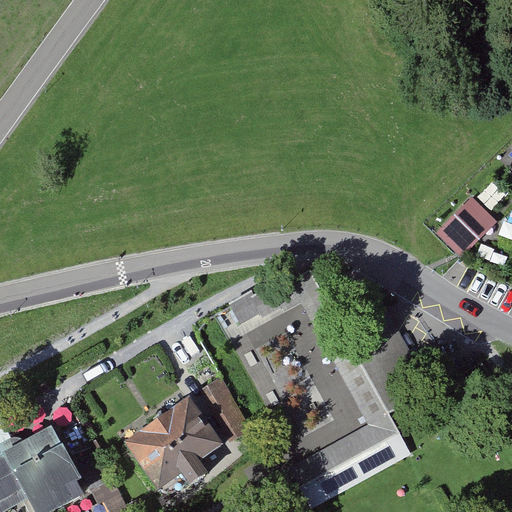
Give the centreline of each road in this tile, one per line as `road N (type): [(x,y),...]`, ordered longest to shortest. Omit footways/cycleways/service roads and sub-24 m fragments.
road 1 (residential): [(122,273),(334,246),(414,275),(511,332)]
road 2 (residential): [(91,0),(0,122)]
road 3 (residential): [(0,301),(122,273)]
